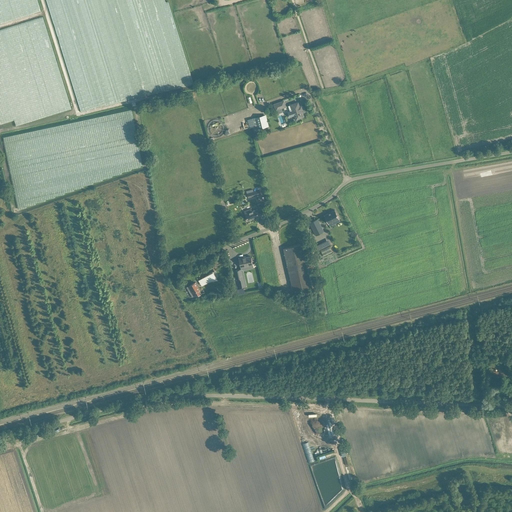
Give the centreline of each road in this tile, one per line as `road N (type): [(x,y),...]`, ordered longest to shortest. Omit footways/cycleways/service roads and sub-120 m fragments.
road 1 (unclassified): [(0,438),(185,394),(511,407)]
road 2 (unclassified): [(175,263),(307,208),(356,177),(511,147)]
